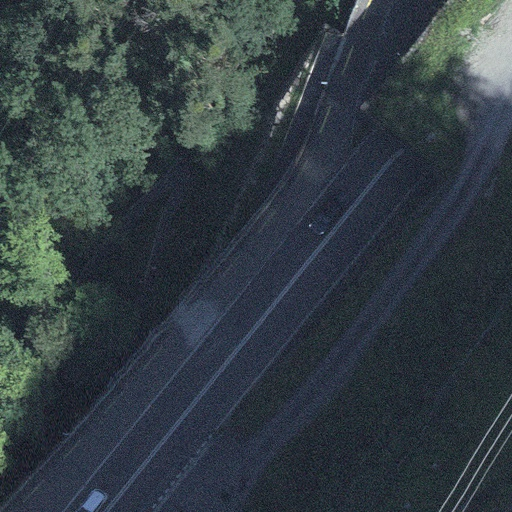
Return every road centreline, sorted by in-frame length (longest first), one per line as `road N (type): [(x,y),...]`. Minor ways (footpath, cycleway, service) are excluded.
road 1 (track): [(157,448),(221,491),(426,249),(511,93)]
road 2 (primary): [(511,6),(157,448)]
